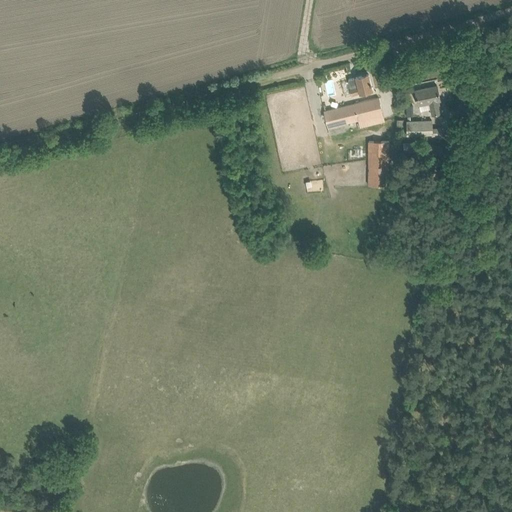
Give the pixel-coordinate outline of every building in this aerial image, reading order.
[(368,74),(348,79),(348,80),(342,82),(346,95),(352,94),(352,95),(373,90),(368,74)] [(415,90),(417,99),(419,105),(429,103),(432,114),(442,112),(437,85),(415,90)] [(324,112),(327,122),(328,127),(359,120),(360,127),(385,121),(381,108),(379,98),(324,112)] [(462,128),(478,130),(479,118),(470,117),(470,113),(464,113),(462,128)] [(432,120),(407,120),(407,135),(431,134),(431,136),(442,136),(442,127),(432,127),(432,120)] [(390,185),(390,150),(389,141),(369,141),(369,185),(390,185)] [(405,142),(405,150),(416,150),(416,142),(405,142)] [(427,143),(425,152),(441,155),(442,146),(427,143)] [(430,156),(427,173),(435,174),(438,158),(430,156)]
